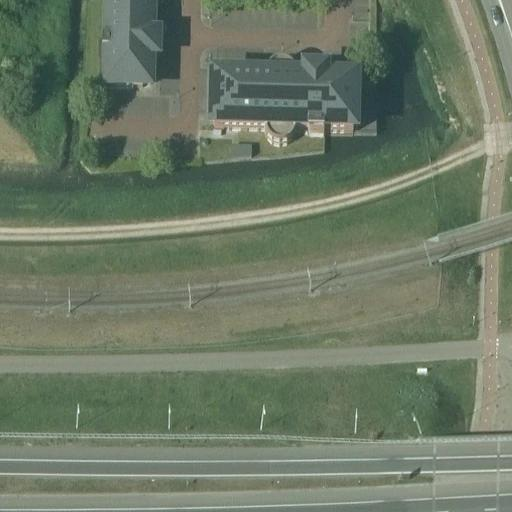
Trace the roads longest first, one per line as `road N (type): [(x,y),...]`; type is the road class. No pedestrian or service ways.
road 1 (track): [(0,239),(274,221),(379,195),(497,136)]
road 2 (motorway): [(511,460),(0,469)]
road 3 (unclassified): [(336,0),(334,42),(188,39)]
road 4 (unclassified): [(188,39),(186,131),(91,128)]
